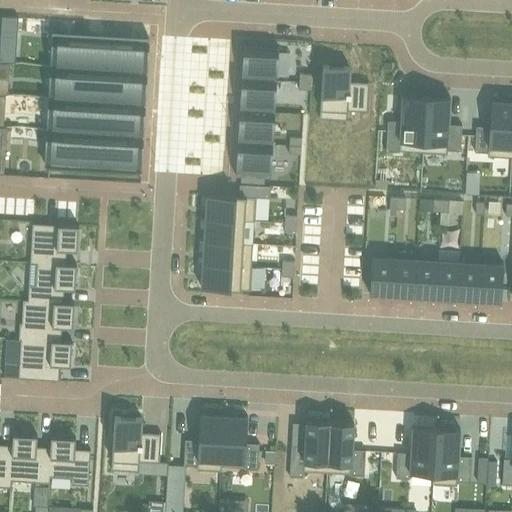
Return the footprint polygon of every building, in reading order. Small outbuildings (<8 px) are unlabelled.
[(18,17),(1,16),(0,29),(0,62),(11,63),(16,63),(18,17)] [(62,34),(60,69),(137,73),(139,38),(62,34)] [(244,47),(242,77),(276,79),(276,75),(288,76),(290,52),(278,51),(278,47),(244,45),(244,44),(243,44),(243,47),(244,47)] [(323,65),(320,118),(347,120),(348,110),(368,111),(370,82),(349,81),(350,67),(323,65)] [(60,69),(58,99),(136,104),(137,73),(60,69)] [(300,73),(299,81),(311,81),(312,73),(300,73)] [(242,77),(240,110),(274,112),(276,79),(242,77)] [(0,93),(9,94),(10,80),(0,79),(0,93)] [(299,81),(299,89),(311,90),(311,81),(299,81)] [(9,94),(0,93),(0,124),(8,125),(9,94)] [(388,120),(386,151),(399,152),(400,150),(423,152),(426,96),(403,94),(401,121),(388,120)] [(426,96),(423,152),(447,153),(447,150),(461,151),(462,124),(449,123),(450,97),(426,96)] [(58,99),(56,130),(134,134),(136,104),(58,99)] [(476,125),(475,151),(488,152),(488,156),(511,157),(511,148),(511,100),(491,99),(489,126),(476,125)] [(240,110),(238,142),(272,144),(274,112),(240,110)] [(0,135),(11,136),(11,127),(0,126),(0,135)] [(56,130),(54,165),(132,169),(134,134),(56,130)] [(290,136),(289,145),(301,145),(302,137),(290,136)] [(236,172),(236,175),(270,176),(270,177),(271,177),(271,174),(270,174),(272,144),(238,142),(236,172)] [(289,145),(289,153),(301,154),(301,146),(289,145)] [(386,180),(375,180),(375,187),(386,188),(386,180)] [(207,194),(205,218),(245,220),(245,221),(254,222),(255,206),(256,197),(270,198),(271,185),(240,184),(239,196),(207,194)] [(390,196),(389,208),(397,209),(398,196),(390,196)] [(398,196),(397,209),(406,209),(406,197),(398,196)] [(433,199),(433,211),(441,211),(441,199),(433,199)] [(441,199),(441,211),(449,212),(449,199),(441,199)] [(476,201),(475,213),(483,214),(484,202),(476,201)] [(285,214),(285,222),(297,223),(297,215),(285,214)] [(205,218),(204,240),(243,243),(243,242),(245,221),(245,220),(205,218)] [(32,222),(30,261),(66,263),(67,250),(77,250),(79,225),(32,222)] [(285,222),(284,230),(296,231),(297,223),(285,222)] [(204,240),(203,263),(252,266),(253,242),(243,242),(243,243),(204,240)] [(372,255),(370,294),(392,295),(394,257),(372,255)] [(394,257),(392,295),(414,296),(416,258),(394,257)] [(416,258),(414,296),(435,297),(438,259),(416,258)] [(438,259),(435,297),(457,299),(459,261),(438,259)] [(282,260),(282,268),(294,269),(294,260),(282,260)] [(64,288),(75,289),(77,264),(66,263),(30,261),(30,263),(37,263),(35,284),(29,283),(28,299),(64,301),(64,288)] [(459,261),(457,299),(478,300),(481,262),(459,261)] [(481,262),(478,300),(501,301),(504,263),(481,262)] [(203,263),(201,287),(250,290),(252,266),(203,263)] [(282,268),(281,276),(293,277),(294,269),(282,268)] [(20,321),(19,337),(61,340),(62,326),(73,327),(74,302),(64,301),(28,299),(23,299),(22,321),(20,321)] [(20,339),(18,378),(59,380),(60,365),(71,365),(72,340),(61,340),(19,337),(19,339),(20,339)] [(184,463),(184,465),(197,466),(197,469),(220,471),(224,414),(200,413),(198,439),(185,439),(184,463)] [(224,414),(220,471),(222,471),(222,466),(244,467),(244,469),(258,469),(260,443),(246,442),(248,416),(224,414)] [(114,416),(111,469),(139,470),(139,461),(160,462),(161,433),(141,432),(142,417),(114,416)] [(291,445),(289,476),(303,477),(303,471),(327,472),(330,421),(306,419),(306,423),(305,446),(291,445)] [(330,421),(327,472),(330,472),(350,474),(350,475),(364,476),(366,449),(352,449),(354,422),(330,421)] [(397,451),(396,477),(410,478),(410,472),(432,474),(432,483),(433,483),(436,427),(412,426),(411,452),(397,451)] [(436,427),(433,483),(457,485),(457,481),(470,482),(472,456),(459,455),(460,428),(436,427)] [(12,444),(10,480),(12,480),(50,482),(51,476),(49,476),(50,447),(37,446),(38,435),(13,433),(12,444)] [(50,447),(49,476),(51,476),(71,477),(71,484),(89,485),(91,449),(75,448),(76,437),(51,436),(50,447)] [(0,486),(11,487),(12,480),(10,480),(12,444),(0,443),(0,486)] [(265,450),(264,464),(274,464),(275,451),(265,450)] [(504,458),(502,484),(511,484),(511,458),(505,458),(504,458)] [(485,484),(486,459),(478,459),(476,484),(485,484)] [(167,462),(166,480),(182,481),(184,465),(184,463),(167,462)] [(219,498),(218,511),(226,511),(227,498),(219,498)] [(148,502),(147,511),(163,511),(164,503),(148,502)]
